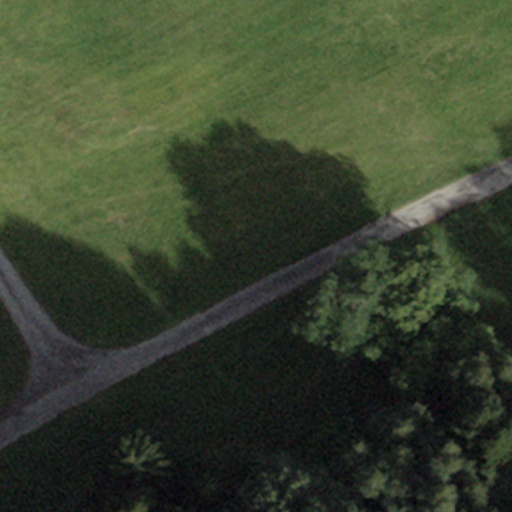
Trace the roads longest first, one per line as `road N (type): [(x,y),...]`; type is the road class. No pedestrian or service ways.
road 1 (track): [(511,174),(75,389),(0,434)]
road 2 (track): [(75,389),(0,277)]
